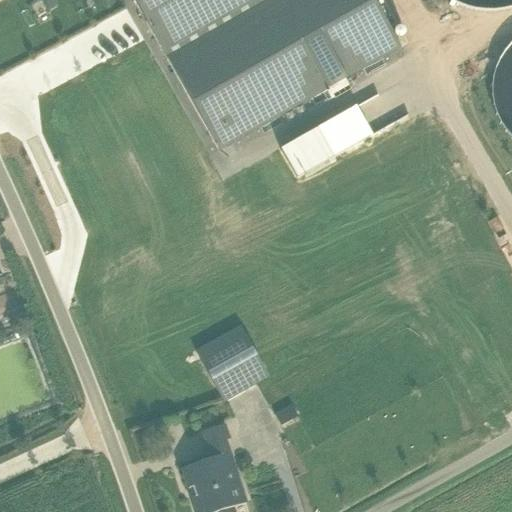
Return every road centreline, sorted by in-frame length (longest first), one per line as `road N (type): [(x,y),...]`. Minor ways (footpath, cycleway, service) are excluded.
road 1 (unclassified): [(0,174),(97,400),(135,511)]
road 2 (unclassified): [(511,434),(373,511)]
